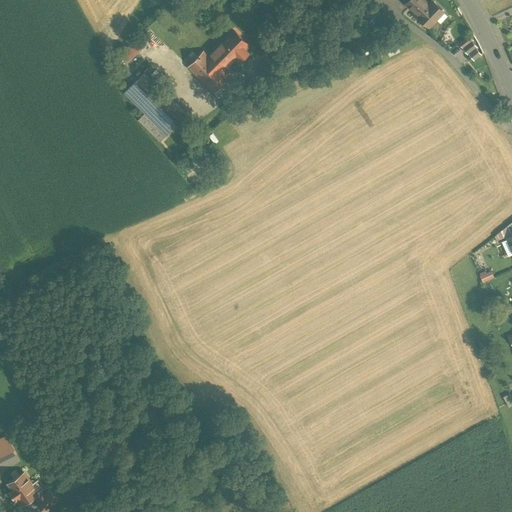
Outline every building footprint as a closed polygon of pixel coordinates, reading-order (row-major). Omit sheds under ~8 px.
[(409,0),(406,4),(412,9),(420,16),(430,5),(424,0),(409,0)] [(433,1),(430,5),(420,16),(430,25),(430,26),(431,25),(433,25),(436,21),(437,18),(443,11),(444,12),(444,11),(433,1)] [(229,29),(223,36),(226,39),(233,32),(229,29)] [(226,39),(219,47),(225,53),(215,63),(223,70),(249,44),(235,30),(233,32),(226,39)] [(397,41),(393,32),(373,41),(378,51),(397,41)] [(128,61),(145,43),(136,35),(119,53),(128,61)] [(472,40),(469,35),(459,43),(463,48),(472,40)] [(473,41),(464,49),(468,55),(469,54),(476,48),(477,47),(473,41)] [(209,56),(202,49),(187,65),(214,92),(230,76),(223,70),(215,63),(225,53),(219,47),(209,56)] [(476,48),(469,54),(475,60),(481,55),(476,48)] [(187,114),(144,72),(126,90),(147,111),(139,120),(161,141),(187,114)] [(491,271),(480,275),(483,282),(494,277),(491,271)] [(17,455),(7,436),(0,439),(0,460),(1,462),(17,455)] [(24,472),(8,483),(13,490),(11,491),(12,492),(13,491),(16,496),(15,497),(16,498),(18,497),(22,503),(38,492),(24,472)] [(49,490),(37,504),(46,511),(58,498),(49,490)] [(292,511),(289,500),(279,503),(280,511),(292,511)]
